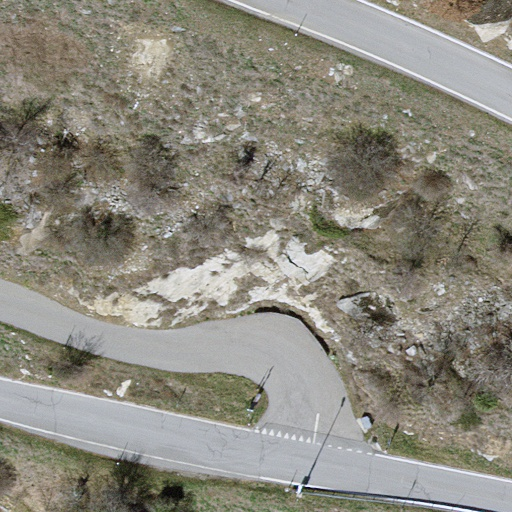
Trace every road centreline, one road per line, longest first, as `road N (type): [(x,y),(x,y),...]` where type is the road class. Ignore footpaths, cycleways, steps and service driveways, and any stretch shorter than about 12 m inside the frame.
road 1 (residential): [(306,463),(317,401),(310,375),(285,353),(254,343),(164,353),(125,348),(0,307)]
road 2 (tertiary): [(0,401),(306,463)]
road 3 (tertiary): [(511,98),(287,0)]
road 4 (tertiary): [(306,463),(511,500)]
